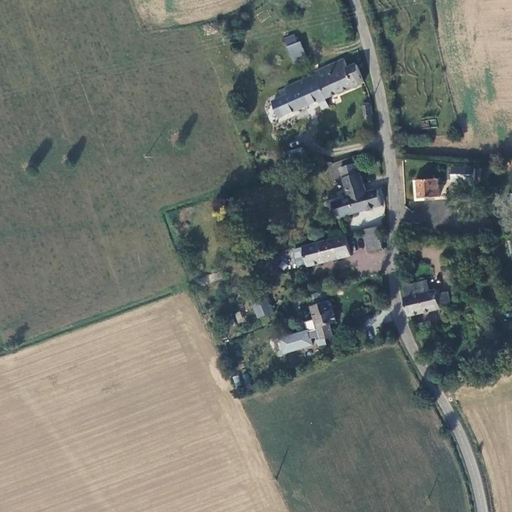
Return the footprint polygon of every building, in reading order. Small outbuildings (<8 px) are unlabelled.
[(297,38),(285,43),(287,48),(299,43),(297,38)] [(299,43),(287,48),(293,63),(305,58),(299,43)] [(326,99),(364,82),(357,65),(348,69),(344,60),(315,73),(316,75),(326,99)] [(320,102),(326,99),(316,75),(301,81),(286,88),(289,95),(273,102),(280,119),(320,102)] [(323,110),(330,107),(326,99),(320,102),(323,110)] [(365,124),(374,123),(372,115),(364,116),(365,124)] [(339,218),(349,215),(382,205),(376,184),(365,188),(356,160),(340,165),(350,198),(334,203),(339,218)] [(450,184),(474,185),(474,169),(450,168),(450,184)] [(419,180),(420,198),(439,197),(438,179),(419,180)] [(384,248),(378,227),(363,230),(369,252),(384,248)] [(351,255),(346,235),(303,246),(308,266),(351,255)] [(409,318),(441,309),(441,307),(451,305),(447,292),(437,294),(436,290),(428,292),(425,281),(403,288),(406,298),(403,299),(409,318)] [(251,301),(257,318),(272,313),(267,296),(251,301)] [(337,322),(329,301),(310,307),(314,320),(305,323),(308,332),(281,341),(286,354),(313,345),(311,339),(316,338),(319,346),(327,344),(326,339),(333,336),(330,325),(337,322)] [(238,323),(244,321),(240,311),(234,314),(238,323)] [(505,363),(511,360),(511,352),(504,355),(502,356),(505,363)] [(505,363),(502,356),(480,362),(482,369),(505,363)]
